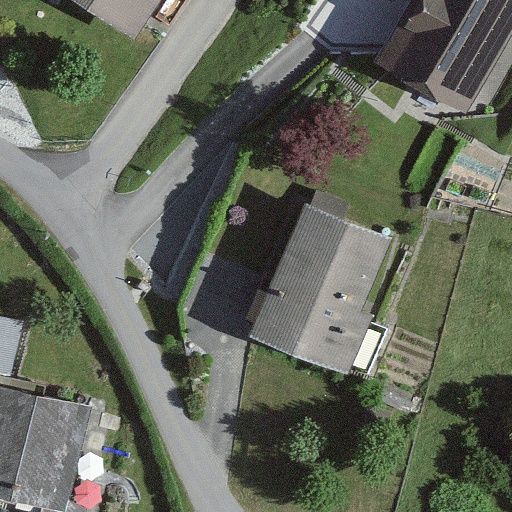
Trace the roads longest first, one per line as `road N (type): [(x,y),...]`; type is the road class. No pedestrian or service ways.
road 1 (residential): [(82,191),(166,317),(206,490),(228,511)]
road 2 (residential): [(82,191),(207,0)]
